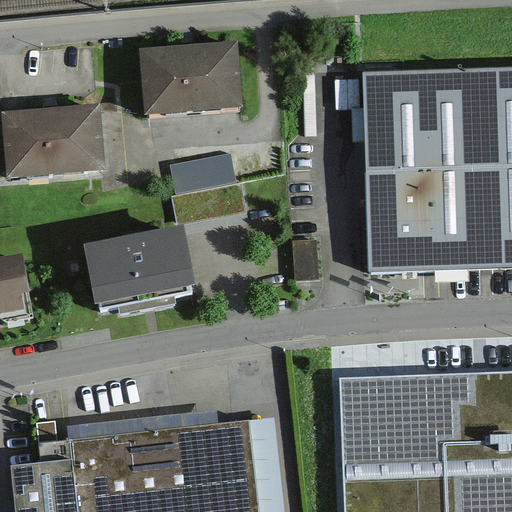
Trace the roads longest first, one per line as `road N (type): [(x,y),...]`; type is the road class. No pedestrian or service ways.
road 1 (residential): [(511,315),(282,327),(0,375)]
road 2 (unclassified): [(0,39),(511,3)]
